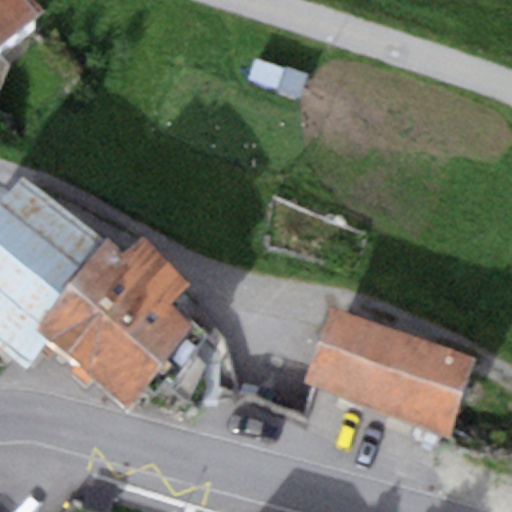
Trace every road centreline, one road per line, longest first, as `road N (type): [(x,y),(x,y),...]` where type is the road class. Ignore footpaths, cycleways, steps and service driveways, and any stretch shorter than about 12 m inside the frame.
road 1 (unclassified): [(372,511),(0,427)]
road 2 (residential): [(511,80),(482,64),(259,0)]
